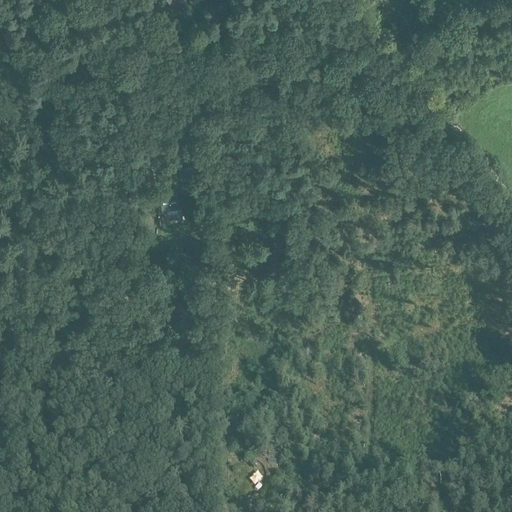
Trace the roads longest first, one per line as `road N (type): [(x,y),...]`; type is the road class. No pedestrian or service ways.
road 1 (unknown): [(153,222),(164,293),(217,353),(229,383),(231,511)]
road 2 (track): [(0,176),(31,189),(0,447)]
road 3 (track): [(511,202),(349,0)]
